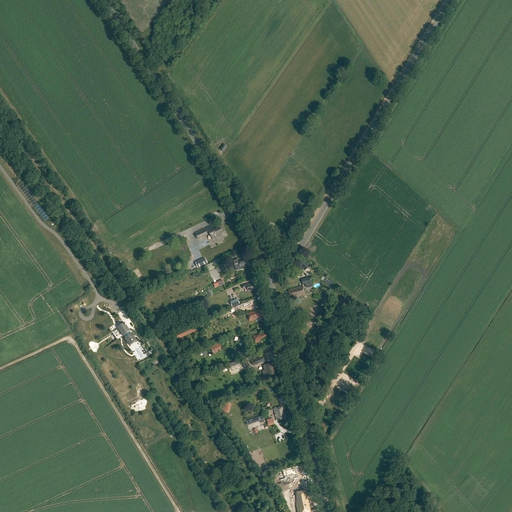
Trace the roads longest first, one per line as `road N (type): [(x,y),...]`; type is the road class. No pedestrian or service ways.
road 1 (tertiary): [(268,271),(292,260),(450,0)]
road 2 (tertiary): [(268,271),(256,234),(103,0)]
road 3 (track): [(0,369),(63,339),(76,342),(178,511)]
road 4 (tertiary): [(327,511),(268,271)]
